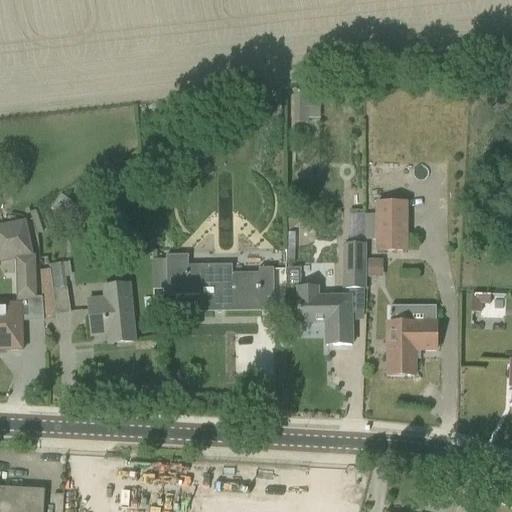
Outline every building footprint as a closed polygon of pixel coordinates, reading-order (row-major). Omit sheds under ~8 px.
[(294,91),(294,124),(308,124),(308,91),(294,91)] [(51,206),(64,217),(73,205),(60,195),(51,206)] [(376,252),(406,252),(406,204),(376,204),(376,252)] [(29,213),(36,235),(42,233),(35,211),(29,213)] [(303,212),(292,219),(297,226),(307,219),(303,212)] [(25,220),(0,226),(0,264),(15,260),(16,298),(41,298),(40,272),(35,272),(35,256),(32,256),(25,220)] [(341,245),(342,290),(364,290),(364,268),(364,245),(341,245)] [(285,252),(285,265),(294,265),(294,252),(285,252)] [(199,296),(199,314),(202,313),(202,312),(271,311),(271,313),(273,313),(273,269),(260,269),(260,274),(231,274),(231,266),(188,266),(188,256),(165,257),(166,260),(152,260),(153,291),(166,291),(166,297),(199,296)] [(381,260),(367,261),(367,278),(382,278),(381,260)] [(48,267),(56,316),(70,314),(64,278),(71,277),(68,263),(48,267)] [(120,339),(121,345),(135,343),(129,284),(103,285),(104,299),(87,300),(91,337),(107,336),(108,341),(120,339)] [(297,288),(297,298),(297,324),(325,324),(326,347),(351,347),(350,298),(319,298),(319,288),(297,288)] [(471,314),(481,314),(481,304),(490,305),(490,295),(472,295),(471,314)] [(493,309),(502,309),(502,301),(493,300),(493,309)] [(0,346),(5,347),(5,352),(22,352),(21,305),(0,305),(0,346)] [(387,324),(387,375),(414,375),(414,351),(435,351),(435,334),(429,333),(429,324),(387,324)] [(0,511),(41,511),(43,492),(0,489),(0,511)]
